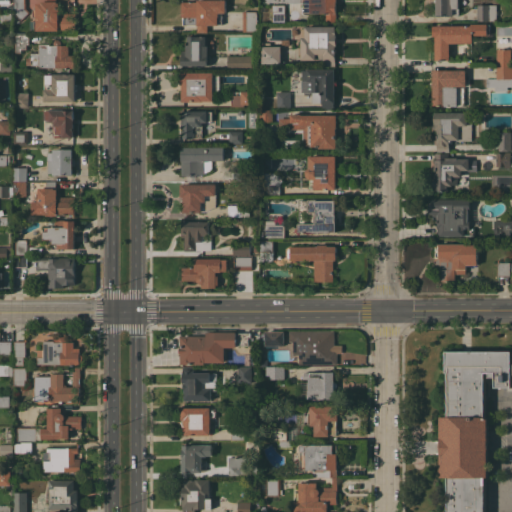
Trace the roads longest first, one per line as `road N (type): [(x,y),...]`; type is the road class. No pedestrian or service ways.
road 1 (residential): [(385,0),(389,311)]
road 2 (secondary): [(134,311),(133,0)]
road 3 (secondary): [(110,0),(111,311)]
road 4 (tertiary): [(389,311),(134,311)]
road 5 (secondary): [(139,511),(134,311)]
road 6 (secondary): [(111,311),(112,511)]
road 7 (residential): [(389,311),(389,511)]
road 8 (tertiary): [(511,310),(389,311)]
